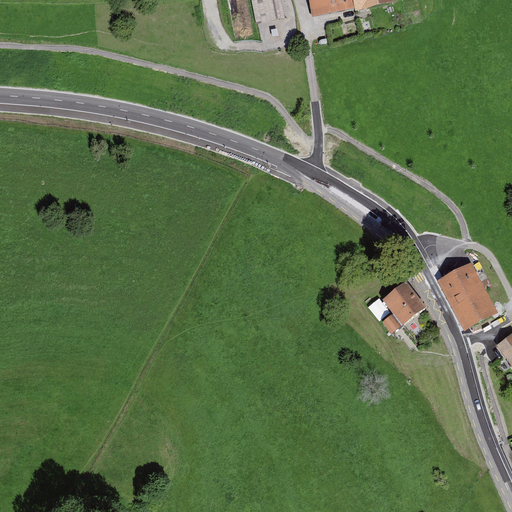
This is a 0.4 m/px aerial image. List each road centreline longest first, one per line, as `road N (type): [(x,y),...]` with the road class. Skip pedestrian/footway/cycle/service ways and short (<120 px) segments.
road 1 (tertiary): [(0,95),(187,126),(283,160),(373,216),(442,312),(511,498)]
road 2 (track): [(310,175),(319,129),(299,0)]
